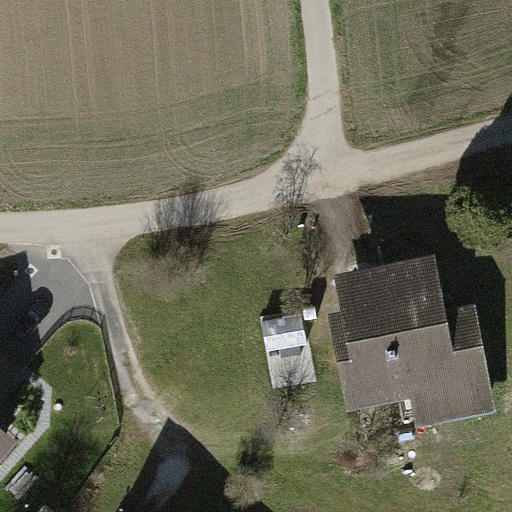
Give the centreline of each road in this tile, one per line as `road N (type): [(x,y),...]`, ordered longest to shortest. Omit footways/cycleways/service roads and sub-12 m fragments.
road 1 (track): [(511,124),(208,208),(96,224),(0,224)]
road 2 (track): [(305,187),(331,87),(322,0)]
